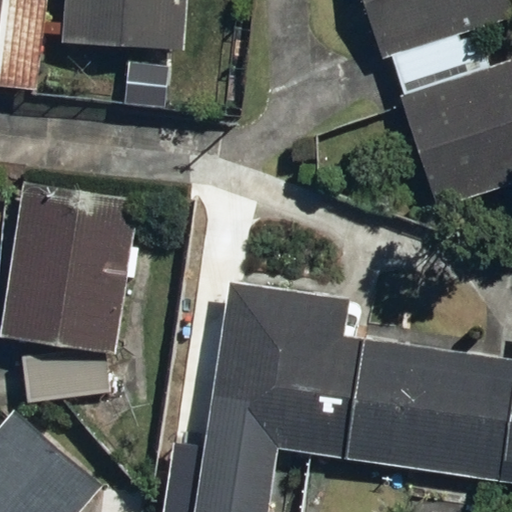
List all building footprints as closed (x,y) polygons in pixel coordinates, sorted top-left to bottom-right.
[(0,0),(0,90),(33,94),(43,0),(0,0)] [(62,0),(60,51),(184,57),(186,0),(62,0)] [(511,0),(359,0),(430,207),(511,181),(511,56),(490,65),(480,30),(511,17),(511,0)] [(138,211),(11,192),(0,270),(0,342),(117,359),(138,211)] [(344,294),(224,282),(206,279),(191,441),(511,486),(511,323),(506,323),(503,351),(340,335),(344,294)] [(10,416),(0,427),(0,511),(80,511),(99,491),(10,416)] [(229,511),(232,480),(177,475),(173,511),(229,511)]
